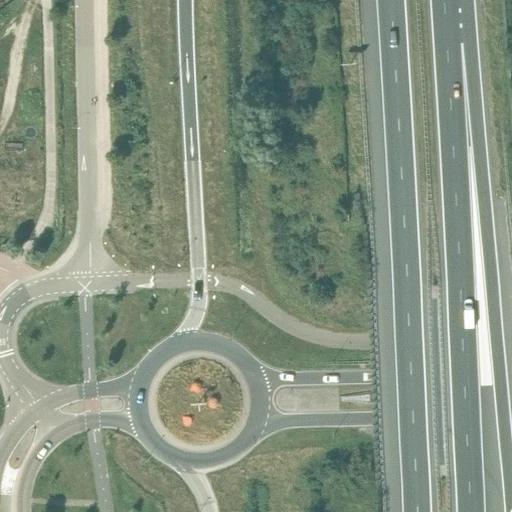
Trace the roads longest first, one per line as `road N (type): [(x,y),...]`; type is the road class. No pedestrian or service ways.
road 1 (motorway): [(390,0),(416,511)]
road 2 (unclassified): [(40,407),(15,379),(0,339),(14,306),(30,293),(90,283),(83,0)]
road 3 (motorway): [(511,511),(491,283),(448,42)]
road 4 (motorway): [(469,511),(448,42)]
road 5 (motorway): [(185,0),(199,299),(177,346)]
road 6 (primary): [(511,373),(254,376)]
road 7 (primary): [(257,426),(511,415)]
